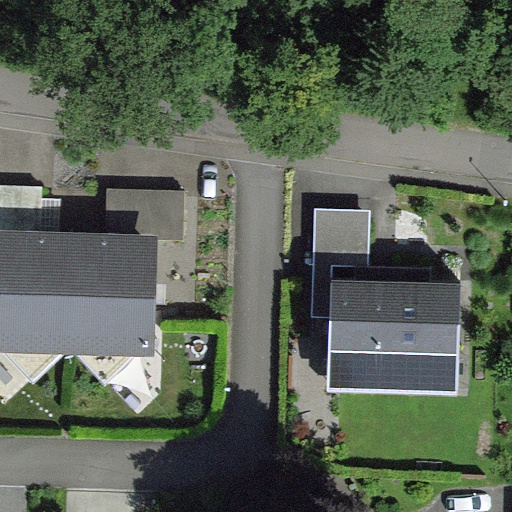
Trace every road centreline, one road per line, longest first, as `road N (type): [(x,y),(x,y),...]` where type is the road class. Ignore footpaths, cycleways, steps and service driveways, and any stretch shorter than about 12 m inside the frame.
road 1 (residential): [(253,123),(243,419),(229,451),(175,464),(0,462)]
road 2 (residential): [(511,157),(253,123)]
road 3 (residential): [(253,123),(0,86)]
